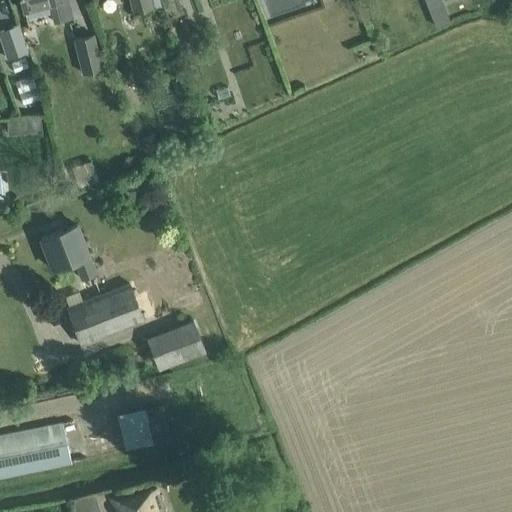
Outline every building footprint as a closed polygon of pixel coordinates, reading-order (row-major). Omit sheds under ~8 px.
[(58,20),(72,17),(67,0),(20,0),(23,11),(53,3),(58,20)] [(129,0),(132,13),(161,7),(158,0),(129,0)] [(425,0),(430,11),(443,6),(440,0),(425,0)] [(0,30),(0,37),(7,59),(27,52),(17,25),(0,30)] [(74,38),(82,73),(102,68),(93,34),(74,38)] [(40,117),(12,120),(13,134),(41,132),(40,117)] [(88,255),(76,224),(40,238),(52,269),(74,260),(82,279),(95,274),(88,255)] [(181,247),(139,263),(149,291),(192,275),(181,247)] [(67,305),(65,306),(80,345),(145,321),(130,282),(83,300),(67,305)] [(205,350),(193,319),(146,336),(157,368),(205,350)] [(163,402),(117,412),(125,448),(171,438),(163,402)] [(62,421),(0,434),(0,476),(71,462),(62,421)] [(164,511),(157,487),(118,500),(121,511),(164,511)]
